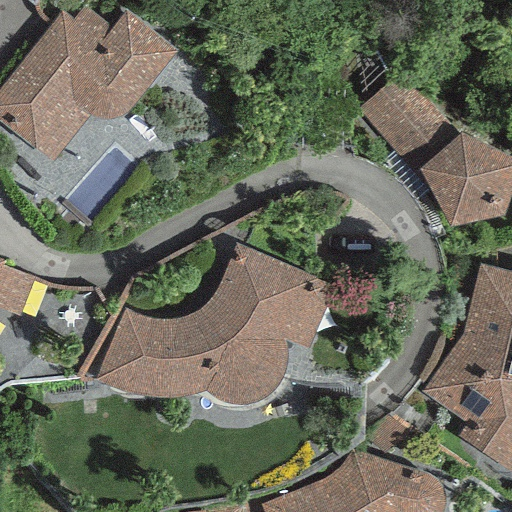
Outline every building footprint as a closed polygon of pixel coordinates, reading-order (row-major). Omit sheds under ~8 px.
[(111,34),(84,11),(72,25),(62,18),(0,96),(0,124),(54,165),(91,122),(99,123),(108,123),(121,121),(133,113),(147,96),(175,59),(126,19),(111,34)] [(360,108),(419,171),(449,227),(503,216),(511,185),(511,161),(459,134),(400,71),(360,108)] [(284,349),(283,345),(308,352),(334,292),(236,249),(224,277),(220,287),(215,294),(210,302),(205,308),(198,314),(191,319),(183,323),(176,325),(169,325),(160,325),(153,325),(146,324),(139,320),(132,317),(125,314),(94,389),(126,404),(172,407),(180,407),(193,404),(205,400),(210,404),(216,408),(222,411),(228,412),(234,413),(241,412),(250,412),(258,410),(266,406),(271,402),(275,397),(278,393),(281,387),(283,380),(285,373),(285,367),(286,360),(285,353),(284,349)] [(0,313),(20,320),(34,282),(0,269),(0,313)] [(511,282),(496,279),(480,269),(460,343),(422,397),(466,428),(457,441),(511,476),(511,282)] [(388,419),(367,440),(384,457),(405,435),(388,419)] [(322,487),(262,511),(443,511),(444,508),(442,497),(438,489),(432,482),(422,479),(356,458),(344,471),(334,479),(322,487)]
